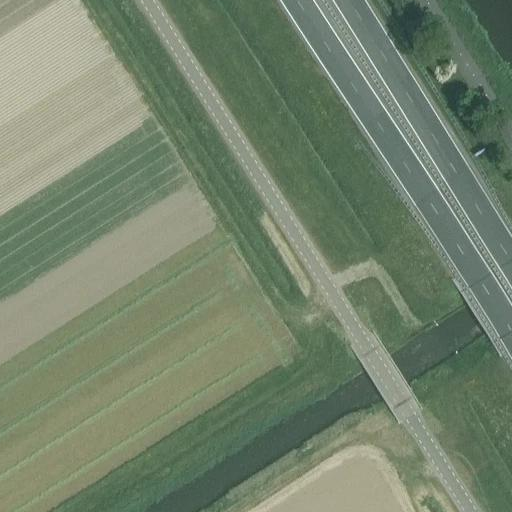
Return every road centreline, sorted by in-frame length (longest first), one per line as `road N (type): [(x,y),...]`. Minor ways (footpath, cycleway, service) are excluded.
road 1 (unclassified): [(470,511),(146,0)]
road 2 (trunk): [(299,0),(511,334)]
road 3 (trunk): [(511,264),(347,0)]
